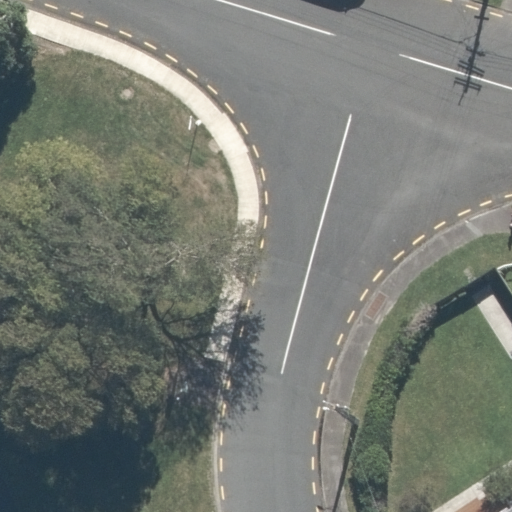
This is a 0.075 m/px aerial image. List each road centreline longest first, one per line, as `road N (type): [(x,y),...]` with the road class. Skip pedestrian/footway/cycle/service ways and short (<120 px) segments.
road 1 (residential): [(365,44),(288,346),(272,438),(277,511)]
road 2 (residential): [(218,0),(365,44)]
road 3 (residential): [(365,44),(511,89)]
